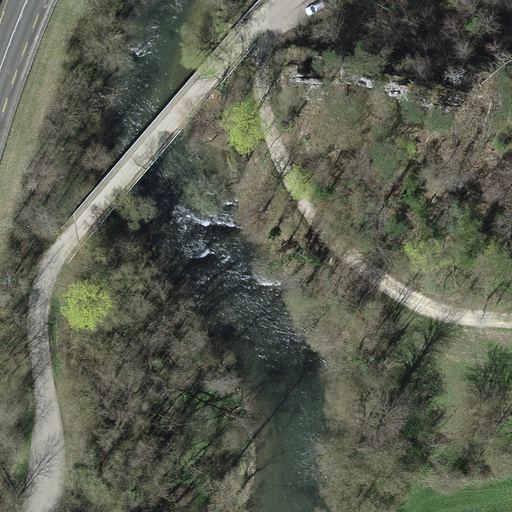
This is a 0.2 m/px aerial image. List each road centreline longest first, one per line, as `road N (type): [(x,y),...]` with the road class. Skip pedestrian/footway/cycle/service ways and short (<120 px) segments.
road 1 (unclassified): [(36,511),(44,415),(38,321),(49,265),(280,0)]
road 2 (track): [(511,319),(429,307),(340,248),(292,185),(275,147),(258,86),(255,21)]
